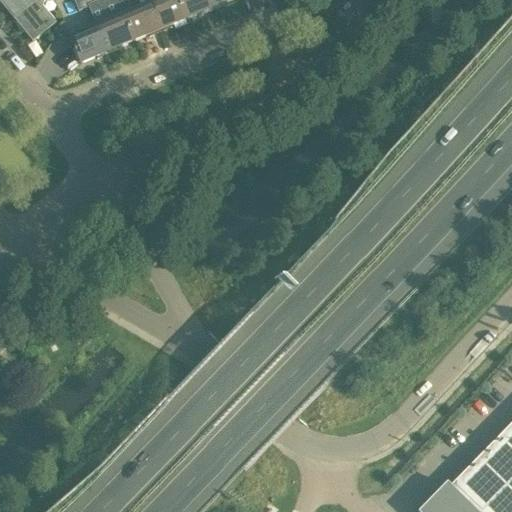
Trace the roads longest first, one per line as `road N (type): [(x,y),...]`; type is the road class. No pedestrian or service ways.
road 1 (motorway): [(511,72),(98,511)]
road 2 (motorway): [(160,511),(511,144)]
road 3 (residential): [(50,111),(231,37),(264,44),(297,88)]
road 4 (unclassified): [(328,450),(378,439),(511,295)]
road 5 (residential): [(100,181),(297,88)]
road 6 (residential): [(19,246),(197,346)]
road 7 (residential): [(197,346),(100,181)]
road 8 (unclassified): [(328,450),(268,422),(197,346)]
road 9 (unclassified): [(383,0),(297,88)]
